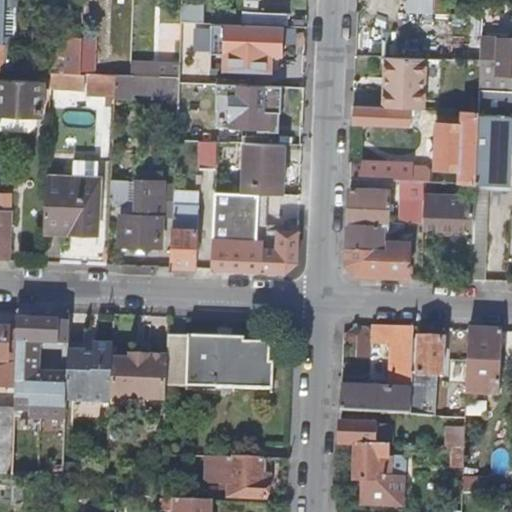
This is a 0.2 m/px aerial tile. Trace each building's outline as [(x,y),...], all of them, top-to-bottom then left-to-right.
[(0,0),(0,69),(1,70),(5,70),(14,70),(17,0),(0,0)] [(433,0),(433,14),(445,15),(445,0),(433,0)] [(199,69),(201,23),(182,22),(181,35),(185,35),(183,69),(199,69)] [(180,65),(180,77),(179,82),(199,83),(199,69),(183,69),(185,35),(181,35),(180,65)] [(511,91),(511,37),(481,36),(480,61),(479,90),(511,91)] [(81,53),(82,39),(67,38),(67,47),(51,46),(50,72),(51,72),(80,73),(80,71),(81,53)] [(95,40),(82,39),(81,53),(95,54),(95,40)] [(81,53),(80,71),(94,71),(95,54),(81,53)] [(426,59),(386,57),(384,107),(418,109),(424,109),(425,89),(426,59)] [(130,75),(180,77),(180,65),(131,63),(130,75)] [(80,73),(51,72),(51,87),(84,89),(85,74),(80,73)] [(116,75),(89,74),(88,93),(105,94),(105,104),(111,104),(111,95),(115,95),(116,75)] [(180,77),(130,75),(116,75),(115,95),(115,99),(132,100),(133,91),(159,93),(159,99),(179,100),(179,82),(180,77)] [(199,83),(179,82),(179,100),(177,140),(199,141),(200,109),(199,109),(200,83),(199,83)] [(40,113),(41,84),(1,83),(0,100),(0,111),(37,113),(40,113)] [(272,102),(303,103),(304,87),(272,86),(272,102)] [(511,91),(479,90),(478,111),(476,184),(507,185),(510,116),(511,115),(511,91)] [(384,107),(354,106),(353,123),(411,126),(411,114),(417,114),(418,109),(384,107)] [(37,113),(0,111),(0,130),(30,131),(36,126),(37,113)] [(476,184),(478,111),(462,111),(461,124),(439,123),(437,167),(461,168),(460,183),(476,184)] [(200,168),(216,169),(217,142),(201,141),(200,168)] [(244,186),(244,193),(265,194),(282,194),(284,145),(245,143),(244,186)] [(70,227),(98,228),(100,174),(98,174),(99,156),(74,155),(73,173),(47,171),(45,231),(70,233),(70,227)] [(401,180),(425,181),(446,182),(447,174),(435,173),(427,166),(412,165),(412,163),(352,161),(351,178),(401,180)] [(140,173),(140,181),(165,182),(165,174),(140,173)] [(128,181),(112,180),(111,204),(123,205),(124,195),(127,196),(128,181)] [(425,181),(401,180),(399,223),(406,223),(407,226),(414,225),(423,226),(425,195),(425,181)] [(162,215),(174,215),(174,206),(175,191),(175,186),(165,186),(165,182),(140,181),(138,181),(138,217),(122,216),(121,245),(161,247),(162,215)] [(138,181),(128,181),(127,196),(124,195),(123,205),(122,216),(138,217),(138,181)] [(349,223),(384,225),(389,225),(389,222),(390,191),(351,189),(349,223)] [(200,192),(175,191),(174,206),(199,207),(200,192)] [(228,240),(230,192),(215,192),(213,239),(228,240)] [(265,194),(244,193),(230,192),(228,240),(263,241),(264,228),(265,194)] [(425,195),(423,226),(423,229),(473,231),(475,197),(425,195)] [(174,215),(172,267),(197,269),(199,207),(174,206),(174,215)] [(0,260),(8,261),(10,212),(0,211),(0,260)] [(383,250),(384,225),(349,223),(348,248),(383,250)] [(413,248),(422,249),(423,229),(423,226),(414,225),(413,248)] [(228,240),(213,239),(212,269),(287,272),(297,262),(298,230),(264,228),(263,241),(228,240)] [(388,250),(387,276),(408,277),(409,243),(388,242),(388,250)] [(358,275),(387,276),(388,250),(383,250),(348,248),(348,265),(358,275)] [(16,409),(13,474),(28,474),(63,476),(66,400),(68,350),(69,342),(70,313),(20,311),(19,342),(39,343),(39,356),(35,356),(35,360),(18,359),(18,362),(17,387),(16,409)] [(412,381),(414,328),(373,326),(372,344),(392,345),(390,389),(342,387),(341,411),(411,414),(412,381)] [(0,386),(17,387),(18,362),(8,361),(9,331),(0,330),(0,386)] [(500,395),(503,332),(470,330),(467,391),(467,393),(500,395)] [(247,338),(169,335),(168,357),(167,390),(271,395),(271,399),(273,399),(275,365),(269,364),(270,343),(246,343),(247,338)] [(442,376),(443,340),(419,339),(418,375),(442,376)] [(39,343),(19,342),(18,359),(35,360),(35,356),(39,356),(39,343)] [(93,343),(69,342),(68,350),(87,350),(87,353),(93,353),(93,343)] [(111,401),(113,354),(113,344),(93,343),(93,353),(87,353),(87,350),(68,350),(66,400),(111,401)] [(167,390),(168,357),(113,354),(111,401),(111,404),(126,404),(132,400),(167,401),(167,390)] [(466,419),(467,393),(467,391),(449,390),(448,407),(430,406),(430,394),(421,394),(422,384),(419,381),(412,381),(411,414),(411,417),(466,419)] [(0,408),(0,473),(13,474),(16,409),(0,408)] [(453,448),(465,448),(466,423),(459,423),(459,429),(452,428),(451,448),(453,448)] [(340,445),(358,445),(391,446),(393,427),(341,424),(340,445)] [(391,446),(358,445),(356,480),(362,480),(361,505),(394,507),(404,497),(406,467),(391,466),(391,446)] [(453,467),(464,468),(465,448),(453,448),(453,467)] [(232,458),(208,457),(207,483),(231,484),(230,497),(267,499),(267,483),(263,483),(263,477),(264,460),(232,458)] [(80,465),(65,464),(65,474),(80,475),(80,465)] [(463,484),(463,493),(488,494),(488,485),(463,484)] [(211,511),(212,502),(163,500),(162,511),(167,511),(211,511)]
